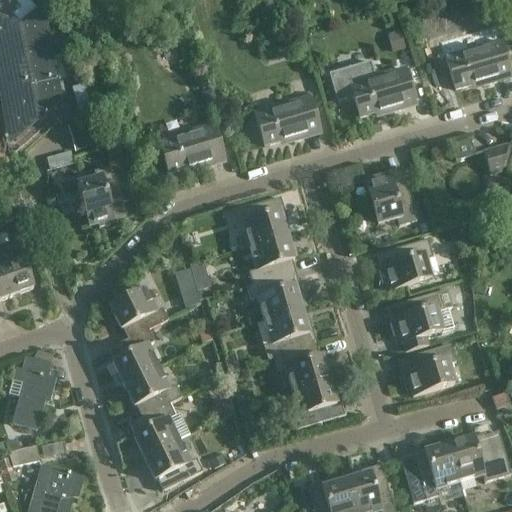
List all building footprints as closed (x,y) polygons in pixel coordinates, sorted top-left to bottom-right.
[(53,93),(61,91),(57,71),(54,71),(52,60),(47,60),(41,33),(23,36),(26,50),(11,58),(13,69),(0,71),(0,83),(5,110),(38,104),(39,104),(54,101),(53,93)] [(481,88),(510,79),(499,42),(444,59),(454,92),(470,87),(470,85),(479,82),(481,88)] [(336,105),(352,100),(358,120),(375,115),(374,113),(384,110),(386,116),(414,107),(404,71),(374,79),(369,63),(327,76),(336,105)] [(289,138),(290,144),(319,136),(308,99),(253,115),(263,148),(280,143),(279,141),(289,138)] [(74,153),(100,145),(92,120),(67,127),(74,153)] [(195,172),(223,164),(212,127),(157,144),(167,176),(184,172),(183,170),(193,167),(195,172)] [(468,142),(449,148),(453,163),(473,158),(468,142)] [(500,174),(507,149),(506,147),(482,154),(489,177),(500,174)] [(96,224),(97,231),(126,222),(111,169),(92,174),(95,181),(76,187),(88,228),(89,228),(89,226),(96,224)] [(400,170),(371,179),(372,185),(365,187),(365,186),(364,186),(376,227),(395,222),(397,229),(415,224),(400,170)] [(241,226),(248,249),(285,238),(283,230),(288,229),(279,200),(230,215),(234,228),(241,226)] [(285,238),(248,249),(255,272),(247,274),(251,287),(294,275),(291,263),(292,262),(285,238)] [(424,262),(431,260),(426,242),(373,258),(381,287),(387,285),(389,292),(388,292),(389,293),(430,281),(424,262)] [(22,262),(0,270),(0,278),(8,300),(32,291),(22,262)] [(251,287),(245,289),(249,303),(256,300),(263,323),(300,312),(298,305),(303,303),(294,275),(251,287)] [(121,331),(126,342),(147,332),(147,333),(167,323),(161,310),(154,313),(143,292),(108,309),(119,332),(121,331)] [(437,294),(384,310),(393,339),(399,337),(401,344),(400,345),(400,346),(401,346),(404,355),(427,348),(424,339),(441,334),(452,330),(447,311),(451,310),(445,292),(437,294)] [(300,312),(263,323),(270,346),(262,348),(266,362),(273,360),(316,347),(307,319),(302,320),(300,312)] [(111,364),(122,386),(157,369),(146,348),(153,344),(147,333),(147,332),(126,342),(106,351),(112,363),(111,364)] [(273,360),(277,373),(284,371),(291,394),(328,383),(321,359),(319,359),(316,347),(273,360)] [(447,367),(454,365),(449,347),(396,363),(404,392),(410,390),(413,397),(411,397),(412,399),(453,387),(447,367)] [(21,386),(10,425),(33,432),(43,401),(48,402),(53,383),(44,380),(48,366),(25,359),(21,372),(15,370),(11,383),(21,386)] [(157,369),(122,386),(133,409),(134,408),(140,419),(140,420),(168,406),(180,400),(174,387),(167,391),(157,369)] [(328,383),(291,394),(297,417),(290,419),(294,433),(344,418),(335,389),(330,390),(328,383)] [(506,398),(492,403),(496,415),(511,409),(506,398)] [(140,419),(128,425),(127,425),(133,437),(131,438),(143,460),(178,443),(178,444),(189,438),(178,416),(174,418),(168,406),(140,420),(140,419)] [(484,436),(447,447),(458,485),(481,478),(483,485),(510,477),(497,434),(484,438),(484,436)] [(14,442),(4,446),(7,456),(18,452),(14,442)] [(178,443),(143,460),(153,483),(155,482),(161,494),(201,474),(195,461),(188,464),(178,444),(178,443)] [(411,460),(400,463),(413,506),(424,503),(438,499),(435,491),(458,485),(447,447),(423,454),(424,456),(411,460)] [(12,469),(37,464),(34,450),(18,452),(7,456),(12,469)] [(352,481),(345,483),(353,511),(393,511),(380,467),(351,476),(352,481)] [(66,511),(70,498),(75,500),(81,480),(40,469),(27,511),(66,511)] [(353,511),(345,483),(337,485),(335,480),(307,489),(313,511),(353,511)]
